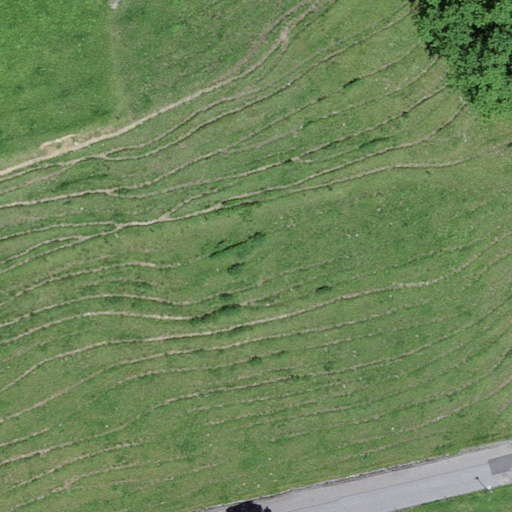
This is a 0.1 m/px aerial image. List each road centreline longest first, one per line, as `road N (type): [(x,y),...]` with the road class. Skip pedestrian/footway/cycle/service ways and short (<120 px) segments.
road 1 (motorway): [(309,511),(0,81)]
road 2 (residential): [(303,511),(511,465)]
